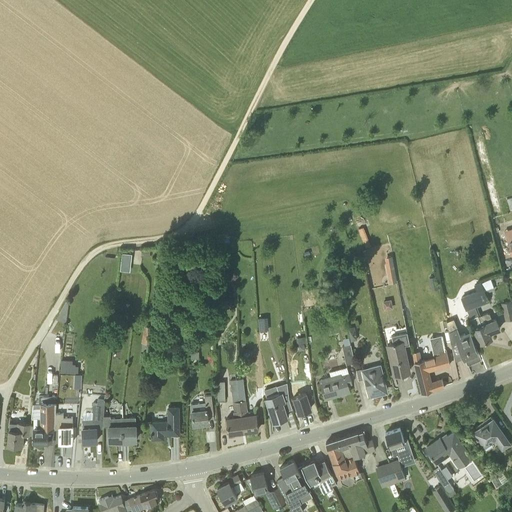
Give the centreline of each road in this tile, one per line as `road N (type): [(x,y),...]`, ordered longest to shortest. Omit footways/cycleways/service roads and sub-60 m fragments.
road 1 (track): [(4,390),(97,250),(172,235),(196,216),(309,0)]
road 2 (tertiary): [(189,469),(511,369)]
road 3 (tertiary): [(0,473),(124,479),(189,469)]
